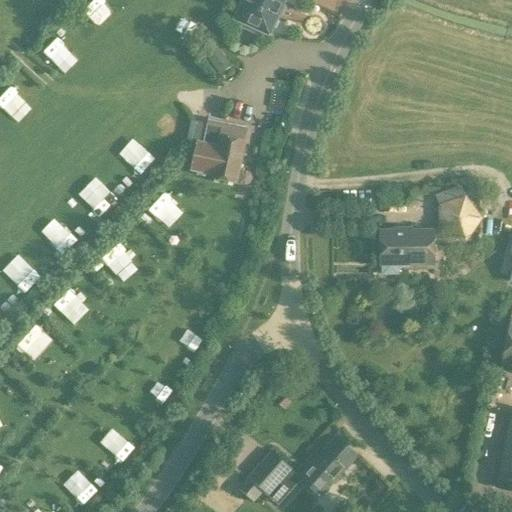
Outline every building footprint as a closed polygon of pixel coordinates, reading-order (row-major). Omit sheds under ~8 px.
[(244,0),(235,19),(244,23),(242,28),(257,35),(259,30),(268,34),(283,0),(244,0)] [(59,65),(72,51),(56,36),(43,50),(59,65)] [(219,74),(230,66),(212,43),(202,50),(219,74)] [(0,109),(15,125),(32,109),(10,86),(0,95),(0,109)] [(164,114),(154,125),(167,137),(178,126),(164,114)] [(242,142),(245,129),(223,124),(222,128),(208,125),(195,122),(191,141),(190,145),(191,145),(197,146),(192,170),(213,174),(212,178),(235,183),(244,142),(242,142)] [(74,193),(98,218),(116,200),(92,176),(74,193)] [(462,185),(430,195),(445,240),(477,230),(462,185)] [(158,195),(146,208),(162,222),(173,210),(158,195)] [(52,218),(36,235),(60,257),(76,240),(52,218)] [(431,233),(379,233),(379,265),(381,265),(381,274),(397,274),(397,265),(431,265),(431,233)] [(7,280),(23,294),(37,279),(22,264),(7,280)] [(52,305),(74,326),(90,309),(68,289),(52,305)] [(511,316),(511,317),(500,367),(511,369),(511,316)] [(34,324),(16,348),(35,362),(53,339),(34,324)] [(186,329),(175,345),(192,357),(203,341),(186,329)] [(159,381),(150,403),(162,408),(171,386),(159,381)] [(283,411),(290,403),(285,398),(278,406),(283,411)] [(511,413),(497,488),(511,491),(511,413)] [(114,437),(103,450),(119,465),(131,452),(114,437)] [(322,495),(356,456),(335,437),(301,476),(322,495)] [(271,453),(240,489),(252,500),(260,491),(267,498),(291,470),(271,453)] [(345,502),(359,511),(364,511),(385,484),(367,471),(345,502)] [(83,476),(67,491),(81,507),(98,492),(83,476)]
